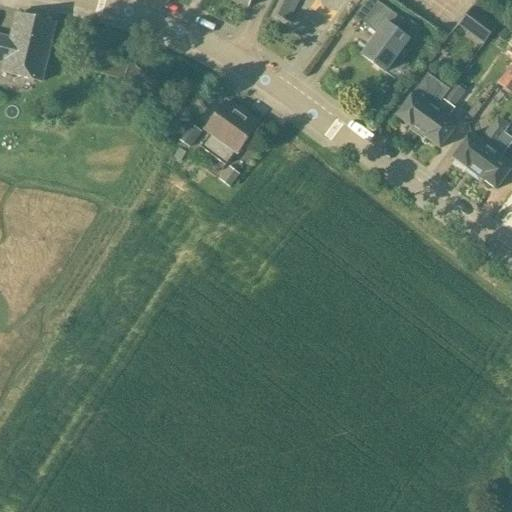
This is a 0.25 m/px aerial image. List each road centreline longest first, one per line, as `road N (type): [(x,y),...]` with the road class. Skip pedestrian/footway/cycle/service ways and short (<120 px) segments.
road 1 (residential): [(511,259),(233,63)]
road 2 (residential): [(233,63),(171,27),(90,0)]
